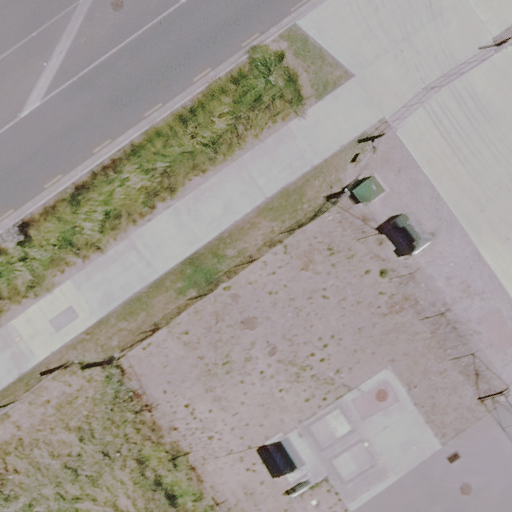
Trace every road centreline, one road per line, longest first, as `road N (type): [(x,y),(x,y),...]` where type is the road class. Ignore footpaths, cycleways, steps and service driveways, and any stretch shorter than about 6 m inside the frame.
road 1 (track): [(368,0),(511,178)]
road 2 (unclassified): [(149,0),(0,107)]
